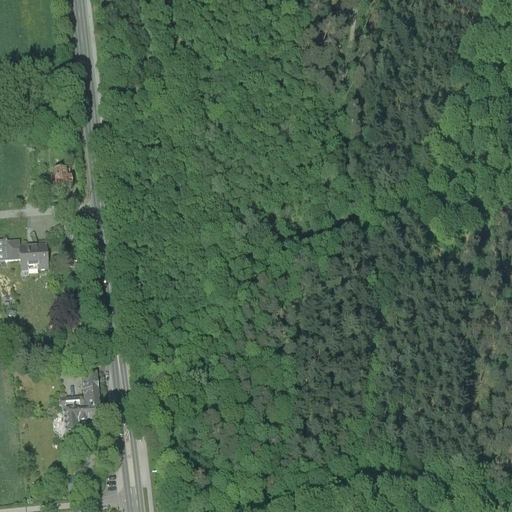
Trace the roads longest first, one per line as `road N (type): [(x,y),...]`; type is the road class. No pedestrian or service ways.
road 1 (unknown): [(357,0),(317,143),(324,183),(379,283),(381,365),(361,496)]
road 2 (primary): [(134,511),(77,0)]
road 3 (track): [(511,509),(410,492),(361,496)]
